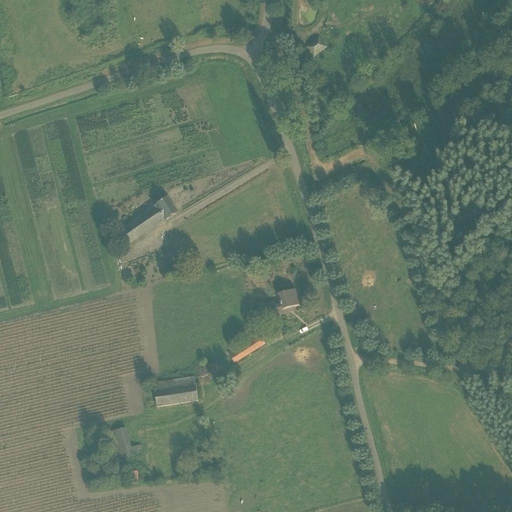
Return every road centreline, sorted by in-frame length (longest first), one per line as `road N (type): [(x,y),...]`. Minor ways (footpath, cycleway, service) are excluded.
road 1 (unclassified): [(389,511),(305,197),(251,58)]
road 2 (unclassified): [(0,116),(203,50),(251,58)]
road 3 (track): [(373,161),(511,7)]
